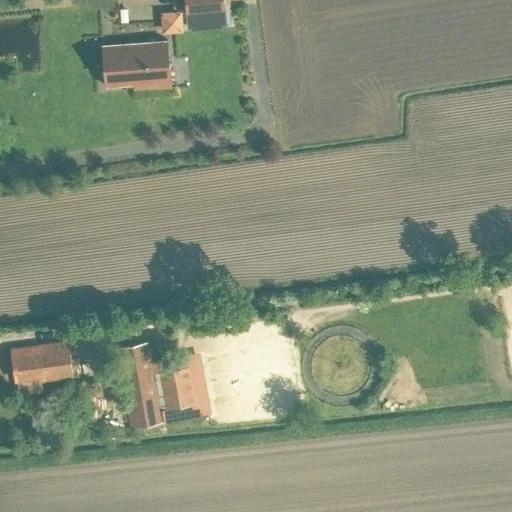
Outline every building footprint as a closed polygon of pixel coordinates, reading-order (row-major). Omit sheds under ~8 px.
[(224,6),(223,0),(185,0),(187,10),(224,6)] [(168,40),(102,44),(105,85),(134,83),(135,89),(171,86),(168,40)] [(68,341),(36,345),(37,348),(13,351),(17,380),(40,377),(41,380),(73,376),(68,341)] [(116,347),(131,426),(164,420),(150,341),(116,347)] [(189,365),(159,370),(166,407),(196,402),(189,365)]
